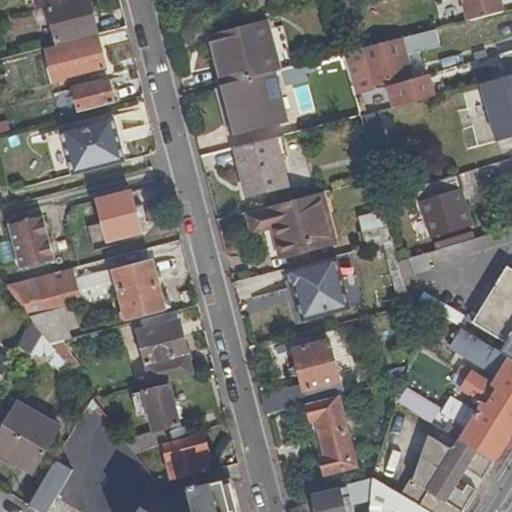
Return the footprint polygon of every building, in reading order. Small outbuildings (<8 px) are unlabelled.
[(35,0),(38,10),(46,7),(72,0),(35,0)] [(95,33),(86,0),(72,0),(46,7),(50,21),(55,44),(95,33)] [(252,0),(255,11),(278,5),(276,0),(252,0)] [(464,0),(470,21),(504,11),(500,0),(464,0)] [(38,10),(33,11),(36,23),(50,21),(46,7),(38,10)] [(225,85),(274,73),(281,71),(270,31),(267,21),(211,36),(225,85)] [(270,31),(281,71),(295,67),(284,27),(270,31)] [(442,48),(437,29),(365,49),(368,58),(375,85),(410,75),(406,57),(442,48)] [(207,37),(220,87),(225,85),(211,36),(207,37)] [(96,39),(44,53),(52,84),(104,71),(96,39)] [(365,49),(345,54),(353,90),(375,85),(368,58),(365,49)] [(511,75),(511,50),(500,54),(507,77),(511,75)] [(220,87),(218,88),(225,113),(231,112),(237,135),(285,122),(274,73),(225,85),(220,87)] [(394,108),(433,97),(427,75),(388,87),(394,108)] [(511,75),(507,77),(479,84),(496,144),(511,139),(511,75)] [(77,113),(120,102),(116,89),(113,89),(114,90),(110,91),(108,81),(72,91),(77,113)] [(375,113),(361,117),(364,127),(379,122),(375,113)] [(72,176),(124,161),(112,117),(60,130),(72,176)] [(283,137),(289,157),(296,155),(292,135),(283,137)] [(283,137),(235,149),(249,197),(289,186),(282,160),(289,157),(283,137)] [(371,157),(366,138),(359,140),(364,160),(371,157)] [(472,228),(456,177),(417,189),(432,240),(472,228)] [(377,180),(362,183),(368,203),(382,199),(377,180)] [(131,193),(98,202),(109,242),(143,234),(132,195),(131,193)] [(323,194),(276,205),(276,207),(246,215),(251,232),(274,226),(276,231),(324,219),(324,216),(329,214),(323,194)] [(17,217),(19,223),(28,220),(27,214),(17,217)] [(28,220),(19,223),(9,225),(19,266),(53,258),(42,217),(28,220)] [(276,231),(283,258),(332,245),(324,219),(276,231)] [(364,234),(368,248),(383,245),(393,242),(389,226),(364,234)] [(383,245),(400,308),(410,306),(408,294),(403,280),(399,262),(393,242),(383,245)] [(429,253),(399,262),(403,280),(411,278),(432,271),(434,271),(429,253)] [(332,262),(290,273),(302,321),(344,311),(332,262)] [(43,336),(51,346),(63,343),(65,342),(53,314),(45,320),(39,313),(110,295),(113,304),(121,302),(123,314),(119,315),(120,322),(164,310),(151,264),(116,273),(115,270),(74,282),(71,270),(7,287),(33,322),(43,336)] [(502,354),(511,359),(511,270),(508,268),(474,324),(507,346),(502,354)] [(437,287),(432,271),(411,278),(415,293),(424,291),(437,287)] [(254,276),(236,283),(242,296),(259,289),(254,276)] [(425,292),(419,301),(462,329),(464,330),(470,321),(425,292)] [(413,315),(412,312),(409,312),(408,308),(403,309),(406,317),(413,315)] [(154,364),(160,383),(192,375),(176,313),(134,323),(145,366),(154,364)] [(17,347),(31,355),(43,336),(33,322),(17,347)] [(477,355),(488,362),(493,356),(487,352),(491,347),(464,330),(462,329),(450,347),(472,361),(477,355)] [(31,355),(28,361),(36,366),(44,354),(61,375),(69,369),(51,346),(43,336),(31,355)] [(337,368),(332,347),(330,342),(294,350),(304,392),(341,382),(337,368)] [(51,346),(69,369),(71,372),(80,366),(63,343),(51,346)] [(349,344),(332,347),(337,368),(353,364),(349,344)] [(14,353),(28,361),(31,355),(17,347),(14,353)] [(492,385),(511,398),(511,359),(502,354),(491,347),(487,352),(493,356),(488,362),(502,370),(492,385)] [(0,355),(0,383),(12,363),(0,355)] [(468,429),(453,419),(446,431),(461,440),(495,462),(511,433),(511,398),(492,385),(472,373),(466,381),(458,376),(452,384),(479,401),(476,406),(480,409),(468,429)] [(134,455),(162,445),(167,443),(162,429),(183,424),(173,385),(132,396),(138,417),(149,413),(154,433),(124,442),(134,455)] [(290,390),(263,397),(268,415),(295,408),(290,390)] [(339,397),(307,405),(326,477),(358,469),(339,397)] [(18,403),(0,433),(0,453),(34,474),(61,429),(18,403)] [(173,481),(204,473),(199,456),(203,454),(198,436),(177,442),(162,445),(173,481)] [(418,466),(403,497),(426,511),(464,511),(476,493),(468,489),(463,496),(454,490),(466,472),(483,482),(495,462),(461,440),(454,451),(429,436),(416,466),(418,466)] [(55,461),(30,506),(40,511),(48,511),(72,471),(55,461)] [(87,511),(116,511),(125,498),(80,470),(72,482),(78,486),(69,501),(87,511)] [(395,492),(374,479),(371,511),(387,511),(390,505),(395,492)] [(146,511),(143,510),(141,511),(230,511),(223,482),(189,491),(194,511),(146,511)] [(346,511),(341,490),(316,497),(320,511),(346,511)] [(426,511),(403,497),(395,492),(390,505),(400,511),(426,511)]
